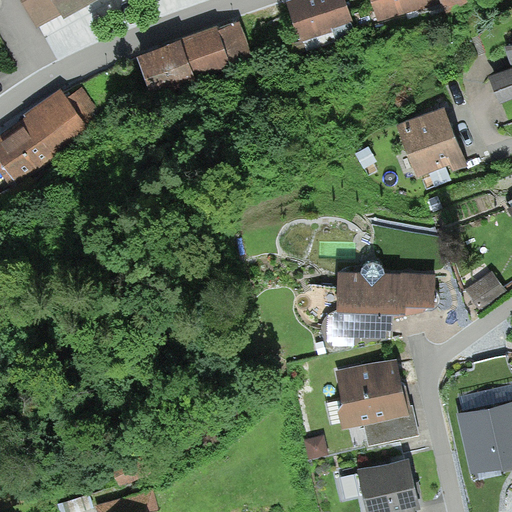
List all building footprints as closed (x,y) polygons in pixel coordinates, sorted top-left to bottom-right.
[(62,19),(94,0),(19,0),(34,27),(58,13),(62,19)] [(346,0),(288,0),(300,38),(304,36),(305,41),(308,49),(355,35),(350,19),(352,18),(346,0)] [(374,0),(380,19),(445,2),(444,0),(374,0)] [(444,0),(445,2),(447,10),(478,2),(477,0),(444,0)] [(239,15),(220,22),(233,58),(253,51),(239,15)] [(218,16),(140,45),(155,87),(233,58),(220,22),(218,16)] [(511,34),(505,38),(511,57),(511,58),(491,66),(502,97),(511,93),(511,34)] [(0,160),(3,166),(14,182),(97,128),(91,118),(99,113),(95,107),(101,103),(84,79),(70,88),(66,82),(30,105),(32,108),(0,129),(0,160)] [(445,100),(398,119),(419,173),(448,162),(451,170),(469,163),(445,100)] [(362,263),(339,262),(337,304),(330,307),(327,311),(324,316),(322,322),(322,328),(324,336),(328,348),(346,345),(393,336),(394,323),(394,314),(423,309),(425,308),(428,308),(432,307),(435,305),(439,302),(441,296),(441,291),(439,287),(436,285),(436,266),(385,264),(384,260),(383,257),(380,255),(377,253),(373,253),(370,253),(368,254),(365,256),(364,257),(363,261),(362,263)] [(502,288),(489,272),(471,287),(484,303),(502,288)] [(395,352),(336,366),(343,390),(338,402),(344,424),(364,419),(409,409),(407,402),(403,386),(395,352)] [(511,393),(458,407),(473,464),(511,454),(511,393)] [(409,409),(364,419),(368,440),(419,429),(413,400),(407,402),(409,409)] [(324,432),(306,436),(310,456),(328,452),(324,432)] [(146,438),(110,455),(122,482),(159,464),(146,438)] [(410,451),(359,462),(369,511),(417,511),(416,505),(422,504),(418,486),(410,451)] [(153,487),(97,502),(100,511),(151,511),(152,511),(159,510),(153,487)]
